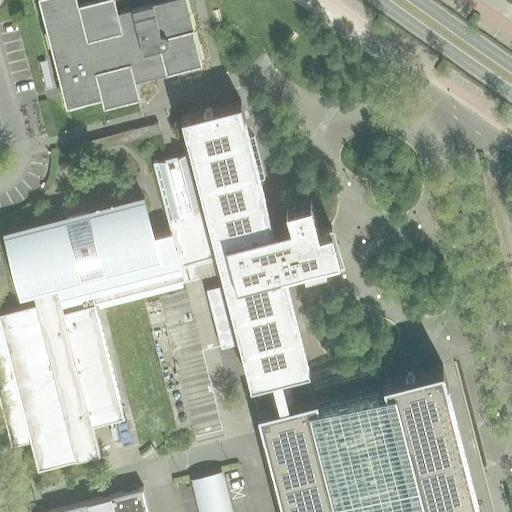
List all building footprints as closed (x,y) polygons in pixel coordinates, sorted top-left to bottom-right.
[(140,95),(138,89),(135,78),(202,61),(189,10),(197,8),(195,3),(182,6),(180,0),(39,0),(62,89),(66,105),(100,97),(102,105),(140,95)] [(273,408),(296,402),(289,375),(310,369),(308,365),(284,271),(339,256),(332,227),(331,227),(319,230),(311,200),(286,206),(290,223),(280,225),(273,227),(261,179),(265,178),(254,136),(250,137),(245,119),(245,118),(240,101),(215,107),(181,116),(186,134),(191,152),(153,161),(171,230),(153,235),(144,200),(145,200),(144,197),(5,233),(5,236),(6,235),(20,291),(20,293),(33,290),(37,302),(0,311),(0,400),(11,444),(10,444),(11,445),(31,440),(38,468),(100,452),(93,424),(125,416),(124,414),(124,415),(95,304),(96,304),(96,303),(174,283),(174,284),(200,277),(196,263),(219,257),(225,284),(206,289),(221,347),(240,342),(250,380),(251,384),(266,380),(273,408)] [(160,133),(158,123),(148,125),(151,135),(160,133)] [(296,402),(273,408),(258,412),(283,511),(149,511),(143,488),(144,488),(143,487),(110,495),(48,511),(49,511),(47,511),(480,511),(443,364),(383,379),(385,387),(319,404),(317,397),(296,402)] [(232,511),(221,470),(190,478),(199,511),(232,511)]
